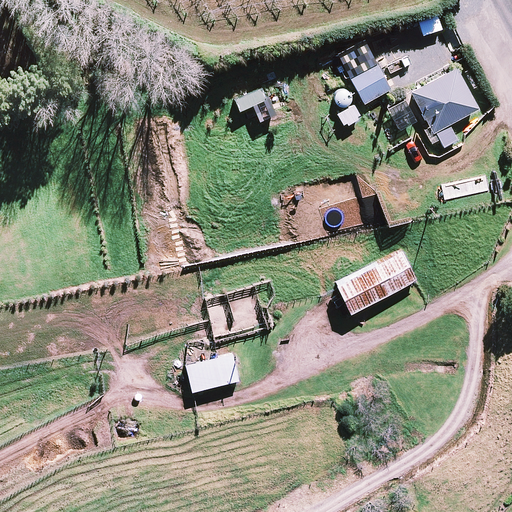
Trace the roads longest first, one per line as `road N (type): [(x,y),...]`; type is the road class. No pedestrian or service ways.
road 1 (track): [(511,308),(240,422),(132,427)]
road 2 (track): [(132,427),(0,472)]
road 3 (track): [(132,427),(0,432)]
